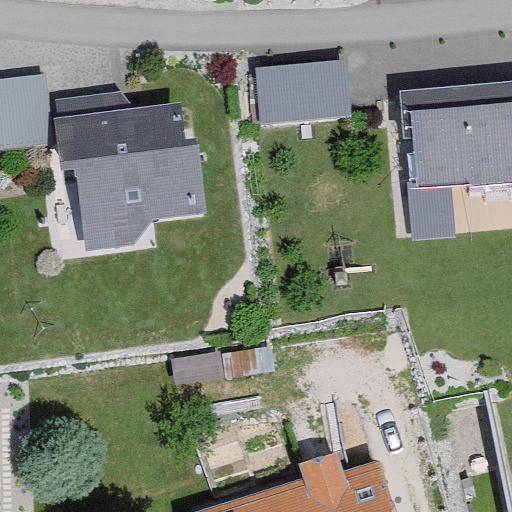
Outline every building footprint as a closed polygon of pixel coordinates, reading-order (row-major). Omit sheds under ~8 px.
[(344,120),(339,69),(248,76),(253,128),(344,120)] [(0,155),(43,151),(36,80),(0,84),(0,155)] [(511,184),(511,91),(392,99),(399,192),(511,184)] [(175,149),(172,110),(122,114),(121,99),(49,104),(55,180),(71,179),(78,255),(130,250),(145,225),(197,221),(191,148),(175,149)] [(386,511),(373,470),(339,481),(334,462),(292,474),(296,488),(216,511),(386,511)]
